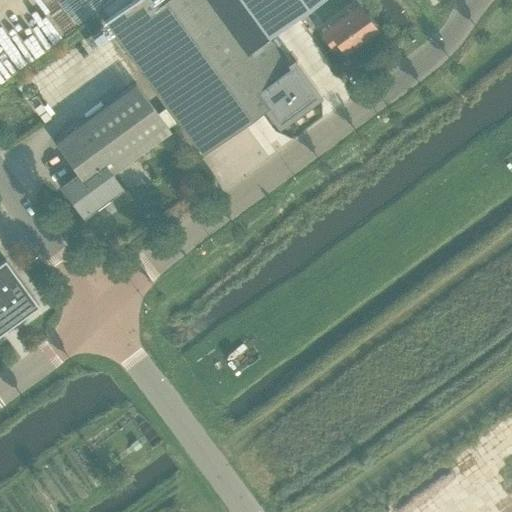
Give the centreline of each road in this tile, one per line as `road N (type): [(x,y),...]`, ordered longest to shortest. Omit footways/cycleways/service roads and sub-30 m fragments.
road 1 (unclassified): [(476,0),(411,71),(100,309)]
road 2 (unclassified): [(100,309),(246,511)]
road 3 (track): [(511,372),(318,511)]
road 4 (unclassified): [(100,309),(0,171)]
road 5 (unclassified): [(0,389),(100,309)]
